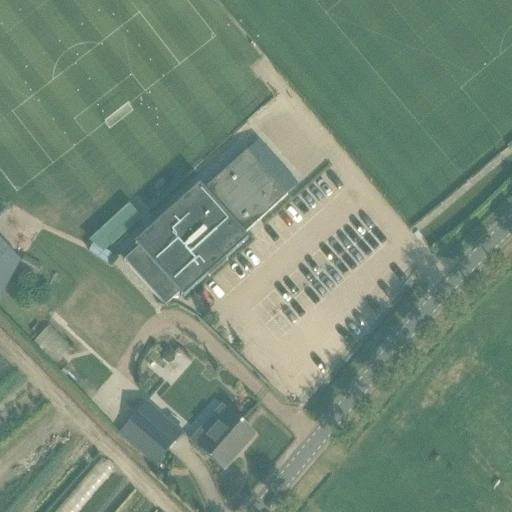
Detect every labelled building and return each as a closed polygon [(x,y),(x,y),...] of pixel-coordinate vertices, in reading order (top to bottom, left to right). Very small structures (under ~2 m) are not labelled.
[(286,196),(246,151),(202,190),(199,187),(134,246),(137,250),(124,262),(165,308),(178,295),(182,300),(248,241),(242,235),(286,196)] [(26,272),(44,277),(47,265),(29,260),(26,272)] [(40,351),(67,366),(77,349),(49,334),(40,351)] [(163,354),(162,360),(167,364),(173,362),(174,355),(169,352),(163,354)] [(145,403),(125,425),(163,458),(183,436),(145,403)] [(226,412),(195,447),(198,449),(209,458),(224,472),(238,455),(236,454),(252,436),(254,438),(254,437),(239,424),(228,414),(226,412)]
